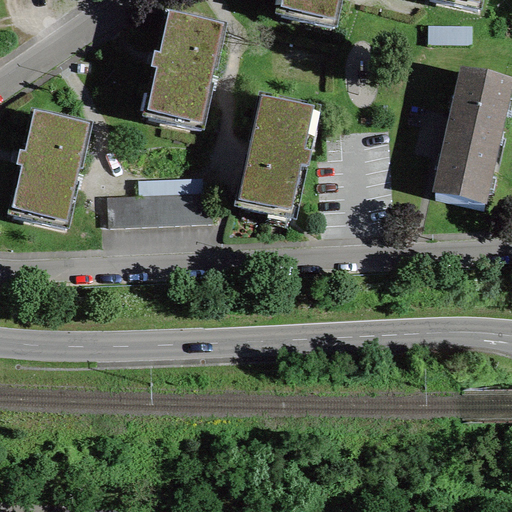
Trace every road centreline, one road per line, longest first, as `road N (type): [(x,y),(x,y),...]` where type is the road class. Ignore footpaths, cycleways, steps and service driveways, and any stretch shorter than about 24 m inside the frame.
road 1 (residential): [(0,266),(511,245)]
road 2 (tertiary): [(0,338),(69,344),(511,332)]
road 3 (residential): [(0,86),(114,0)]
